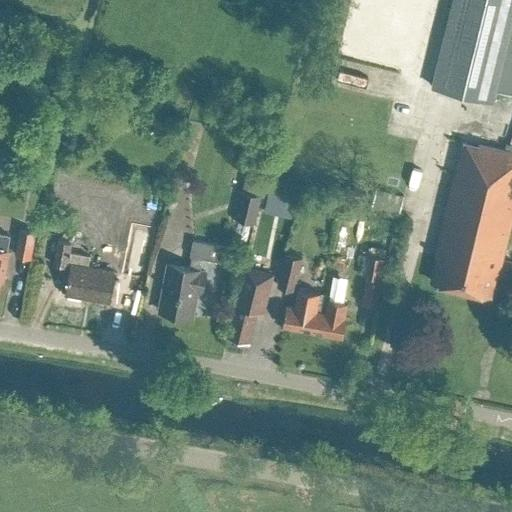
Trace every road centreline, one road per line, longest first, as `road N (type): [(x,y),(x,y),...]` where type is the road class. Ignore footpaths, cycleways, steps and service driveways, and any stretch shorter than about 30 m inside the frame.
road 1 (unclassified): [(511,420),(0,329)]
road 2 (tertiary): [(495,511),(0,422)]
